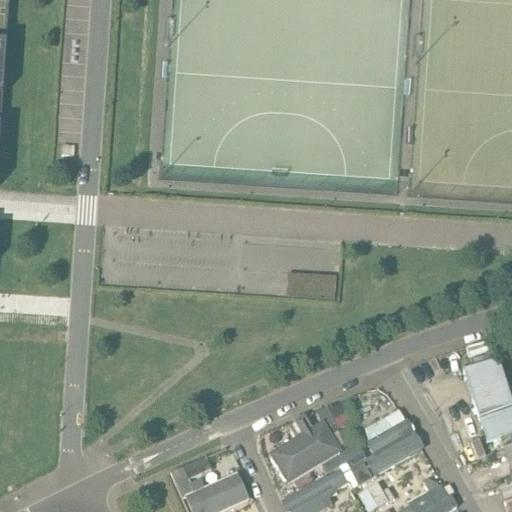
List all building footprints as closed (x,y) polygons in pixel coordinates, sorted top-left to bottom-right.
[(0,0),(0,138),(3,102),(6,62),(6,50),(9,16),(10,0),(0,0)] [(337,299),(337,276),(289,275),(288,298),(337,299)] [(511,511),(511,413),(493,355),(470,363),(473,372),(462,375),(487,447),(499,442),(511,474),(509,475),(511,482),(511,486),(498,491),(504,511),(511,511)] [(265,457),(282,488),(339,459),(323,428),(265,457)] [(378,478),(421,453),(409,431),(365,456),(378,478)] [(367,464),(358,449),(321,470),(326,479),(346,468),(350,474),(367,464)] [(358,491),(375,481),(366,466),(350,475),(358,491)] [(176,490),(189,484),(183,471),(170,477),(176,490)] [(336,496),(349,488),(341,474),(327,482),(336,496)] [(183,511),(224,511),(247,502),(236,480),(181,506),(183,511)] [(290,511),(330,511),(323,499),(332,494),(325,482),(286,504),(290,511)] [(429,496),(439,491),(436,486),(429,482),(423,486),(429,496)] [(366,511),(378,511),(389,506),(377,487),(358,499),(366,511)] [(450,511),(453,511),(442,491),(401,511),(450,511)]
